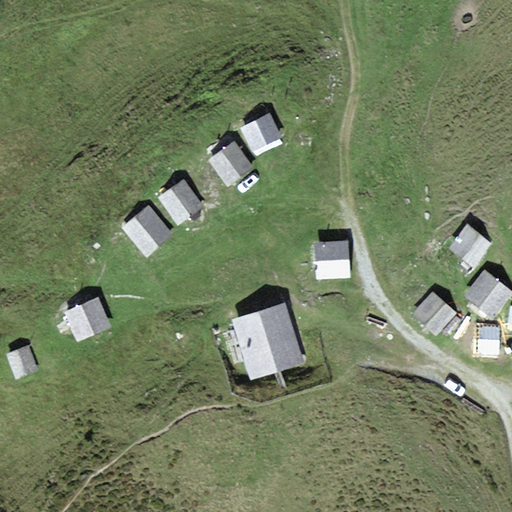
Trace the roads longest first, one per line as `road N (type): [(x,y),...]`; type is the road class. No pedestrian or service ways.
road 1 (track): [(348,0),(350,224),(375,298),(414,336)]
road 2 (track): [(511,444),(503,410),(478,379),(414,336)]
road 3 (track): [(0,38),(139,0)]
